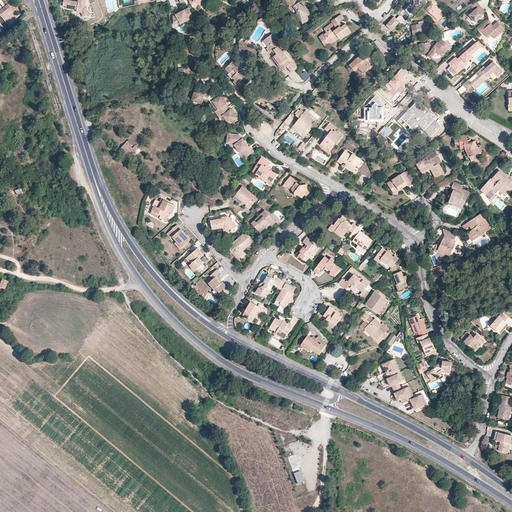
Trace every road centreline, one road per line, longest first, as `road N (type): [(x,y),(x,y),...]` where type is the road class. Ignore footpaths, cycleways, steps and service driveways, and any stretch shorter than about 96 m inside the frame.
road 1 (primary): [(35,4),(114,237),(141,281),(174,313)]
road 2 (primary): [(241,369),(403,438),(511,503)]
road 3 (residential): [(494,378),(466,456),(339,385)]
road 4 (residential): [(409,240),(448,345),(494,378)]
road 5 (track): [(67,104),(150,184),(190,205)]
